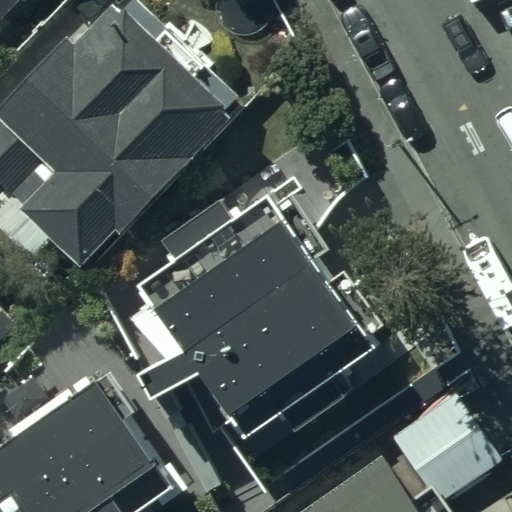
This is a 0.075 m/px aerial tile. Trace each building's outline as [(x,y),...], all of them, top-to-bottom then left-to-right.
[(0,0),(0,20),(18,0),(27,0),(28,1),(28,0),(0,0)] [(78,35),(0,112),(0,172),(19,192),(0,210),(0,218),(18,236),(40,214),(86,260),(123,224),(128,228),(243,113),(233,102),(244,91),(205,52),(217,40),(192,14),(179,27),(170,18),(167,22),(145,0),(133,0),(128,5),(124,1),(84,41),(78,35)] [(182,253),(143,279),(192,343),(149,366),(164,393),(210,368),(253,433),(289,409),(301,426),(355,390),(342,370),(383,343),(277,187),(241,212),(229,195),(170,236),(182,253)] [(0,298),(0,342),(22,322),(0,298)] [(116,365),(0,444),(0,491),(9,504),(17,499),(24,509),(35,502),(41,511),(145,511),(143,509),(180,484),(163,459),(167,456),(137,411),(144,406),(116,365)] [(448,502),(511,459),(511,455),(470,393),(404,436),(448,502)] [(451,511),(411,453),(325,511),(451,511)]
